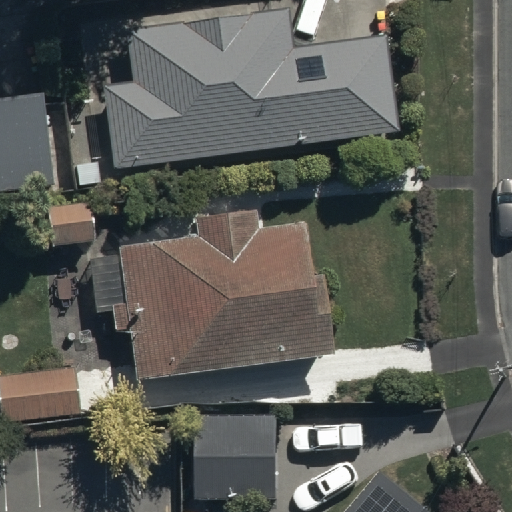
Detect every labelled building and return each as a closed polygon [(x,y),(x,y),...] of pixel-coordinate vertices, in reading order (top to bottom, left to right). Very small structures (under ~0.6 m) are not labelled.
[(99,80),(110,158),(399,119),(386,26),(292,39),(287,1),(128,22),(135,75),(99,80)] [(0,187),(58,179),(43,75),(0,81),(0,187)] [(88,188),(44,197),(53,244),(96,235),(88,188)] [(115,244),(87,247),(92,297),(109,295),(112,322),(127,320),(132,365),(332,343),(324,265),(309,266),(303,210),(254,215),(252,197),(189,204),(192,226),(114,234),(115,244)] [(73,358),(0,368),(0,415),(79,405),(73,358)] [(277,404),(195,406),(196,493),(278,492),(277,404)] [(446,511),(381,458),(371,470),(358,459),(330,493),(342,503),(333,511),(446,511)]
